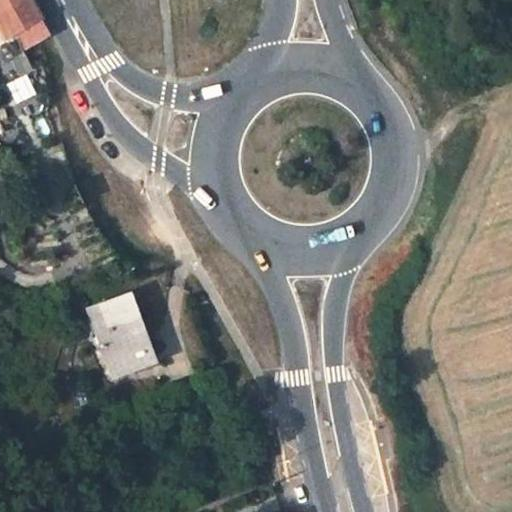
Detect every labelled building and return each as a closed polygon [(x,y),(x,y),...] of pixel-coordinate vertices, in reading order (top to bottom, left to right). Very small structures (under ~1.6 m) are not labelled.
[(29,0),(0,0),(0,26),(6,38),(15,34),(40,21),(29,0)] [(48,34),(40,21),(15,34),(23,48),(48,34)] [(22,76),(2,84),(11,105),(31,96),(22,76)] [(128,297),(88,310),(112,376),(149,362),(137,333),(140,331),(128,297)] [(73,348),(60,348),(54,370),(67,373),(73,348)] [(62,377),(53,375),(50,386),(59,388),(62,377)] [(277,440),(270,441),(273,457),(280,457),(277,440)]
